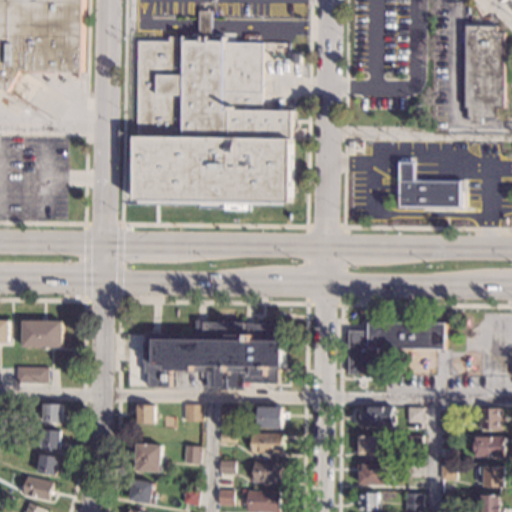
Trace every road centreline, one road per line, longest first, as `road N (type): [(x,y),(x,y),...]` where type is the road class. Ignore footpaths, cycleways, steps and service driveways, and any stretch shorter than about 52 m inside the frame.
road 1 (residential): [(324,245),(328,0)]
road 2 (residential): [(104,244),(107,0)]
road 3 (residential): [(86,511),(99,449),(104,282)]
road 4 (residential): [(320,511),(323,285)]
road 5 (primary): [(323,285),(488,287)]
road 6 (primary): [(104,282),(265,284)]
road 7 (primary): [(324,245),(174,244)]
road 8 (primary): [(511,247),(376,246)]
